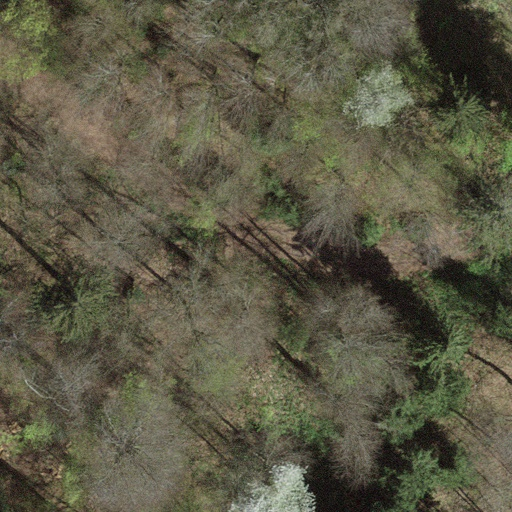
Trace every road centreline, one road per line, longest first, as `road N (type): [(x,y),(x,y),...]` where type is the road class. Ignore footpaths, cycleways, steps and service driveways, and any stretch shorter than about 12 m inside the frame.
road 1 (track): [(329,255),(168,187),(0,50)]
road 2 (track): [(511,228),(496,237),(329,255)]
